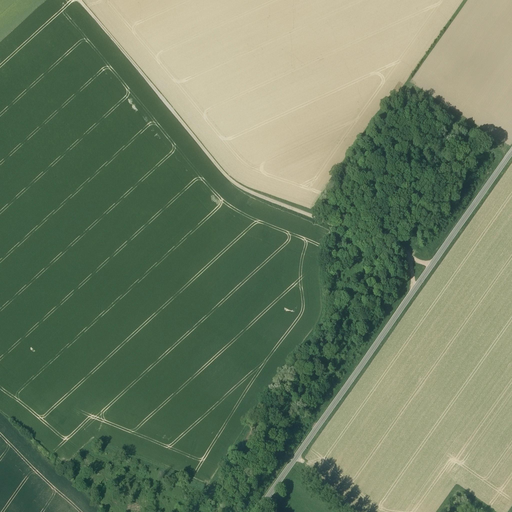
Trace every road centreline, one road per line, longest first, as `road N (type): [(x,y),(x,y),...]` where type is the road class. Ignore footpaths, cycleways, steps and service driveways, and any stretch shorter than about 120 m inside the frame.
road 1 (track): [(206,511),(84,448),(97,440),(208,485),(323,312),(319,233),(345,230)]
road 2 (track): [(78,0),(238,186),(430,266)]
road 3 (secondary): [(511,150),(256,511)]
